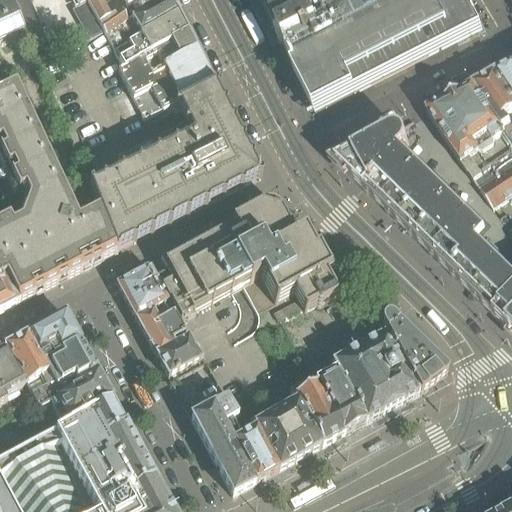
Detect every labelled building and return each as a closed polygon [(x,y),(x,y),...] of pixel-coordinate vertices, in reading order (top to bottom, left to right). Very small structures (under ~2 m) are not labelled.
[(112,53),(177,18),(168,0),(140,16),(131,21),(127,24),(121,13),(110,20),(107,16),(96,23),(99,28),(98,28),(112,53)] [(140,16),(168,0),(167,0),(136,0),(125,7),(127,10),(135,6),(140,16)] [(257,0),(269,23),(282,47),(280,48),(281,49),(283,48),(289,60),(331,39),(322,20),(312,25),(302,6),(299,0),(257,0)] [(299,0),(302,6),(312,25),(322,20),(331,39),(289,60),(297,77),(295,78),(317,120),(344,106),(359,99),(436,59),(466,44),(479,38),(483,36),(483,35),(475,21),(464,0),(299,0)] [(107,16),(99,1),(88,6),(87,7),(96,23),(107,16)] [(0,45),(24,35),(11,3),(0,8),(0,45)] [(123,73),(186,36),(177,18),(112,53),(114,57),(128,48),(132,56),(118,64),(123,73)] [(215,93),(186,36),(123,73),(118,76),(132,104),(143,125),(177,107),(178,109),(176,110),(178,111),(179,111),(178,109),(194,102),(195,103),(196,102),(196,101),(212,93),(212,94),(213,93),(215,93)] [(511,72),(498,80),(511,102),(511,72)] [(511,102),(498,80),(474,93),(511,148),(511,102)] [(0,272),(1,272),(18,307),(116,257),(115,255),(98,215),(78,226),(15,91),(0,97),(0,159),(18,197),(20,196),(24,205),(18,222),(9,226),(7,221),(5,222),(0,224),(0,272)] [(260,183),(223,109),(222,110),(213,93),(212,94),(212,93),(196,101),(196,102),(195,103),(194,102),(178,109),(179,111),(178,111),(186,127),(149,146),(155,158),(154,160),(141,167),(138,166),(136,169),(124,176),(120,175),(118,179),(107,185),(106,185),(102,184),(101,187),(93,191),(89,190),(88,191),(98,215),(115,255),(133,246),(170,227),(169,226),(186,218),(186,219),(204,210),(205,211),(260,183)] [(511,148),(474,93),(428,118),(462,170),(469,179),(481,196),(499,184),(511,175),(511,148)] [(483,238),(468,223),(469,223),(403,160),(408,155),(410,152),(411,148),(410,144),(409,141),(405,136),(398,134),(344,164),(343,173),(363,193),(367,197),(368,197),(385,214),(385,215),(388,218),(389,217),(407,235),(406,235),(410,239),(410,238),(429,256),(428,256),(431,259),(432,259),(450,277),(453,280),(472,298),(471,298),(474,301),(475,301),(493,318),(492,318),(496,323),(497,322),(511,336),(511,337),(511,254),(510,256),(511,260),(511,272),(505,277),(502,275),(507,270),(498,262),(501,258),(486,244),(483,247),(483,246),(483,238)] [(511,175),(499,184),(511,202),(511,175)] [(511,202),(499,184),(481,196),(494,215),(511,202)] [(327,275),(318,258),(317,256),(316,256),(312,258),(302,239),(301,238),(293,243),(284,227),(285,227),(283,225),(279,217),(277,218),(271,216),(270,215),(269,214),(268,215),(261,213),(260,212),(252,216),(250,217),(251,217),(233,226),(231,227),(232,227),(231,228),(232,229),(221,235),(221,234),(219,235),(220,236),(203,245),(202,245),(201,246),(184,255),(183,255),(182,256),(165,266),(164,265),(163,266),(163,267),(162,267),(167,278),(158,281),(155,283),(168,307),(169,306),(180,326),(204,312),(240,292),(248,288),(260,281),(266,293),(272,305),(273,307),(274,308),(276,307),(293,298),(302,314),(302,315),(303,316),(306,316),(315,310),(318,311),(320,311),(334,304),(334,303),(335,302),(336,301),(337,299),(336,297),(338,295),(338,294),(337,294),(328,277),(327,275)] [(0,316),(18,307),(1,272),(0,272),(0,316)] [(168,307),(155,283),(150,273),(147,274),(128,284),(117,290),(142,336),(159,326),(153,316),(168,307)] [(172,346),(185,339),(173,318),(159,326),(142,336),(155,360),(174,349),(172,346)] [(97,378),(65,319),(26,340),(9,350),(4,352),(25,391),(39,382),(44,391),(29,400),(37,414),(78,391),(77,389),(97,378)] [(445,378),(390,325),(388,324),(386,324),(383,326),(381,327),(380,329),(380,333),(384,339),(385,341),(418,399),(426,394),(439,384),(445,378)] [(418,399),(385,341),(384,339),(362,352),(333,368),(365,428),(418,399)] [(203,364),(196,354),(195,354),(187,342),(174,349),(155,360),(168,384),(170,383),(170,382),(203,364)] [(25,391),(4,352),(0,354),(0,409),(6,406),(5,403),(25,391)] [(365,428),(333,368),(330,370),(334,377),(314,388),(343,440),(365,428)] [(97,378),(77,389),(78,391),(37,414),(51,439),(53,438),(112,405),(97,378)] [(343,440),(314,388),(311,383),(289,396),(289,397),(292,404),(295,407),(322,452),(343,440)] [(255,488),(225,430),(237,423),(226,404),(214,411),(213,410),(205,414),(203,410),(191,417),(193,421),(190,423),(209,460),(220,480),(232,501),(255,488)] [(170,511),(153,480),(112,405),(53,438),(51,439),(3,464),(0,457),(0,511),(170,511)] [(322,452),(295,407),(252,432),(276,477),(322,452)] [(276,477),(252,432),(245,418),(237,423),(225,430),(255,488),(276,477)] [(486,441),(455,459),(460,468),(464,475),(475,463),(483,450),(486,441)]
